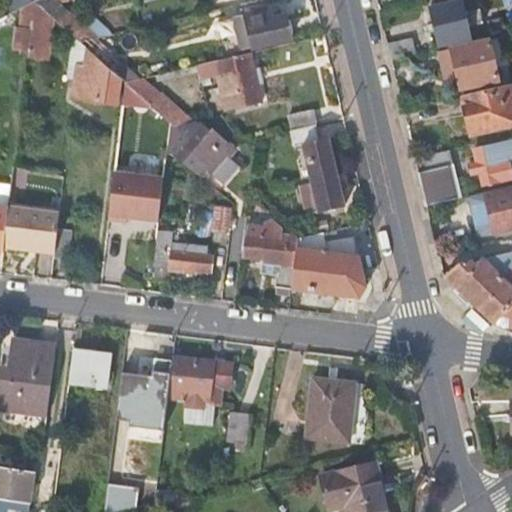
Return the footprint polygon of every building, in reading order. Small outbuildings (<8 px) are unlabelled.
[(466,10),(463,0),(459,0),(429,8),(438,42),(471,35),(469,24),(483,21),(480,6),(466,10)] [(80,57),(88,49),(80,42),(34,1),(27,53),(42,54),(46,27),(80,57)] [(275,5),(268,7),(270,19),(278,17),(275,5)] [(270,19),(268,7),(244,13),(251,46),(287,37),(282,16),(278,17),(270,19)] [(118,59),(97,38),(80,42),(88,49),(109,68),(118,59)] [(414,38),(389,44),(392,58),(417,52),(414,38)] [(451,48),(451,49),(457,75),(461,88),(498,78),(489,40),(451,48)] [(88,49),(84,74),(98,77),(95,100),(115,103),(119,77),(109,68),(88,49)] [(446,77),(457,75),(451,49),(440,52),(446,77)] [(242,69),(253,66),(250,53),(215,61),(218,73),(225,72),(233,106),(260,100),(257,86),(246,88),(242,69)] [(257,86),(253,66),(242,69),(246,88),(257,86)] [(80,97),(95,100),(98,77),(84,74),(80,97)] [(157,94),(141,79),(125,82),(170,122),(175,127),(194,122),(161,94),(157,94)] [(511,123),(511,93),(509,82),(462,93),(471,133),(511,123)] [(289,116),(293,130),(316,124),(312,111),(289,116)] [(213,169),(225,177),(237,161),(225,153),(232,144),(214,131),(211,135),(198,125),(194,122),(175,127),(170,122),(166,152),(182,145),(213,169)] [(320,141),(316,124),(293,130),(288,131),(292,147),(302,146),(309,175),(296,179),(300,198),(315,194),(319,213),(342,207),(326,140),(320,141)] [(511,138),(474,148),(477,161),(470,163),(472,172),(479,170),(482,183),(511,177),(510,174),(511,173),(511,138)] [(421,155),(424,169),(455,162),(452,148),(421,155)] [(418,171),(426,205),(462,196),(455,162),(424,169),(418,171)] [(157,222),(163,178),(114,172),(108,220),(125,223),(126,218),(157,222)] [(511,227),(511,188),(486,195),(485,191),(469,195),(477,235),(511,227)] [(8,208),(59,214),(59,209),(9,203),(8,208)] [(232,207),(214,206),(211,232),(229,234),(232,207)] [(8,209),(0,208),(0,252),(3,253),(3,248),(4,243),(8,209)] [(4,243),(3,248),(54,255),(56,232),(59,214),(8,208),(8,209),(4,243)] [(262,228),(246,226),(242,257),(261,259),(260,271),(264,276),(274,277),(273,287),(290,289),(296,239),(295,238),(281,236),(282,229),(272,220),(263,223),(262,228)] [(156,231),(155,245),(152,266),(157,267),(155,281),(165,282),(166,268),(183,270),(183,272),(195,273),(195,270),(209,272),(211,257),(169,250),(169,247),(171,233),(156,231)] [(72,234),(56,232),(54,255),(53,261),(68,262),(72,234)] [(325,243),(322,233),(296,239),(290,289),(358,297),(363,287),(352,238),(325,243)] [(454,288),(472,305),(500,275),(481,257),(475,264),(470,260),(459,263),(444,276),(456,286),(454,288)] [(511,271),(500,275),(472,305),(493,324),(503,314),(511,314),(511,271)] [(0,410),(0,417),(48,423),(56,352),(13,348),(10,376),(16,377),(14,388),(3,387),(0,410)] [(154,401),(168,403),(169,398),(173,357),(174,350),(159,348),(154,401)] [(110,358),(73,353),(70,384),(107,388),(110,358)] [(211,387),(220,388),(228,389),(231,363),(173,357),(169,398),(185,400),(183,424),(207,427),(209,405),(211,387)] [(355,383),(312,378),(306,438),(348,442),(355,383)] [(218,406),(220,388),(211,387),(209,405),(218,406)] [(249,414),(231,413),(228,440),(246,442),(249,414)] [(400,511),(390,461),(322,476),(329,509),(357,503),(359,511),(400,511)] [(39,477),(0,472),(0,504),(36,508),(39,477)] [(181,491),(158,497),(158,506),(183,499),(181,491)] [(139,497),(109,494),(107,511),(134,511),(138,511),(139,497)]
